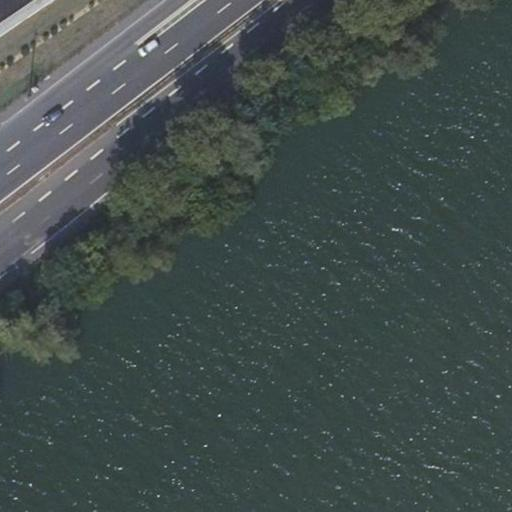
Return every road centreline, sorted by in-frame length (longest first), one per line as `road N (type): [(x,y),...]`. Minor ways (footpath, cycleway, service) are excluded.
road 1 (primary): [(23,241),(346,0)]
road 2 (primary): [(232,0),(80,113)]
road 3 (primary): [(176,0),(110,58),(80,113)]
